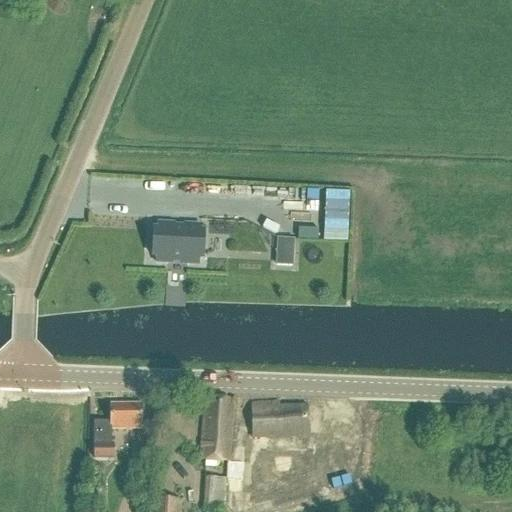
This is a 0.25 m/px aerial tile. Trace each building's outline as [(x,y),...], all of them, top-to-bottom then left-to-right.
[(314,236),(315,205),(300,204),(299,235),(314,236)] [(197,226),(181,226),(181,229),(171,229),(171,225),(155,225),(155,231),(151,231),(150,257),(154,257),(154,264),(170,264),(170,261),(180,261),(180,264),(196,265),(196,259),(200,259),(201,233),(197,233),(197,226)] [(292,267),(293,240),(276,240),(275,266),(292,267)] [(108,270),(118,270),(118,253),(109,252),(108,270)] [(242,276),(257,276),(258,256),(243,255),(242,276)] [(137,433),(138,408),(105,407),(105,426),(90,426),(89,462),(107,462),(108,432),(137,433)] [(244,457),(244,466),(282,470),(283,460),(285,440),(273,439),(273,432),(258,430),(247,429),(246,443),(244,457)] [(283,460),(282,470),(321,473),(322,463),(323,449),(324,436),(321,436),(297,434),(297,441),(289,440),(285,440),(283,460)] [(207,442),(205,467),(216,468),(218,443),(207,442)] [(210,493),(212,471),(192,469),(189,491),(210,493)] [(269,500),(268,483),(241,484),(241,501),(269,500)]
